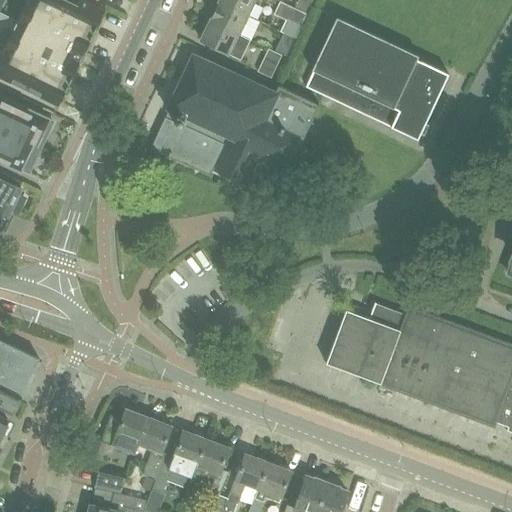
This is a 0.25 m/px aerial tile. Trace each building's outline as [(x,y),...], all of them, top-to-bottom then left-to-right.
[(0,54),(0,76),(58,105),(78,62),(81,63),(85,54),(83,53),(105,8),(88,0),(77,0),(75,4),(67,0),(26,0),(17,21),(16,22),(17,22),(13,29),(13,28),(12,29),(0,54)] [(219,0),(220,1),(249,15),(256,0),(219,0)] [(299,0),(295,8),(307,13),(313,0),(299,0)] [(240,35),(249,15),(220,1),(218,4),(216,3),(211,12),(214,13),(210,20),(240,35)] [(307,13),(295,8),(281,1),(275,14),(301,26),(307,13)] [(0,23),(12,29),(13,28),(13,29),(17,22),(16,22),(17,21),(0,12),(0,23)] [(305,87),(417,139),(428,115),(448,74),(416,59),(418,55),(336,17),(311,70),(313,71),(305,87)] [(250,39),(240,35),(210,20),(209,24),(206,23),(202,32),(204,33),(201,41),(241,60),(250,39)] [(275,51),(285,56),(287,56),(296,37),(285,32),(275,51)] [(285,56),(275,51),(271,49),(260,72),(274,78),(285,56)] [(278,86),(275,94),(194,56),(169,107),(176,110),(171,120),(165,117),(150,148),(212,176),(215,170),(245,184),(256,160),(281,171),(296,138),(302,140),(309,126),(319,104),(281,87),(278,86)] [(0,96),(0,158),(29,172),(53,122),(0,96)] [(19,187),(22,182),(0,171),(0,206),(11,211),(21,188),(19,187)] [(0,232),(0,233),(11,211),(0,206),(0,232)] [(511,343),(408,304),(404,315),(377,305),(377,303),(375,302),(369,318),(346,309),(325,362),(494,426),(496,421),(508,426),(507,430),(511,431),(511,343)] [(39,358),(21,349),(8,343),(0,340),(0,381),(22,393),(39,358)] [(20,396),(2,387),(0,385),(0,408),(11,414),(20,396)] [(138,443),(149,416),(125,407),(121,419),(111,415),(101,441),(135,453),(138,443)] [(161,451),(165,444),(172,425),(149,416),(138,443),(152,448),(142,473),(156,479),(163,457),(164,455),(161,451)] [(186,489),(205,438),(183,429),(176,448),(171,460),(163,457),(156,479),(152,490),(162,494),(163,491),(171,468),(190,475),(184,488),(186,489)] [(221,468),(222,465),(229,446),(205,438),(186,489),(198,494),(209,470),(219,473),(217,479),(214,478),(208,492),(218,496),(228,471),(221,468)] [(82,462),(92,464),(97,448),(87,445),(82,462)] [(257,487),(267,461),(245,452),(238,471),(229,497),(239,501),(246,483),(257,487)] [(281,497),(284,488),(291,470),(267,461),(257,487),(248,511),(251,511),(259,511),(267,491),(281,497)] [(118,494),(119,493),(124,477),(97,472),(94,488),(118,494)] [(155,479),(147,476),(142,489),(150,492),(155,479)] [(306,476),(299,495),(294,507),(287,504),(284,511),(316,511),(327,483),(326,483),(315,479),(315,478),(314,478),(313,479),(306,476)] [(326,482),(326,483),(327,483),(316,511),(339,511),(347,491),(339,489),(340,488),(339,487),(341,484),(328,479),(326,482)] [(127,495),(119,493),(118,494),(94,488),(92,498),(126,506),(124,511),(121,511),(90,504),(88,511),(148,511),(142,510),(143,509),(124,505),(127,495)]
